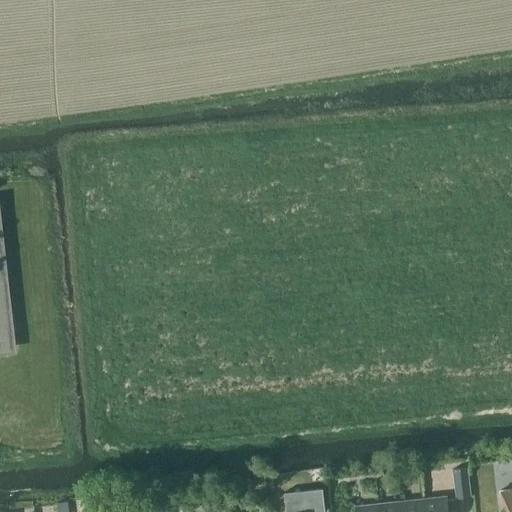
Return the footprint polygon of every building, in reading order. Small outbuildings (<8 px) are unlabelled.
[(471,497),(467,468),(452,469),(456,499),(471,497)] [(511,511),(511,489),(500,491),(502,511),(511,511)] [(309,511),(308,498),(303,499),(302,493),(289,495),(290,511),(309,511)] [(424,511),(448,511),(447,497),(424,499),(424,511)] [(401,511),(424,511),(424,499),(401,502),(401,511)] [(378,511),(401,511),(401,502),(378,504),(378,511)]
